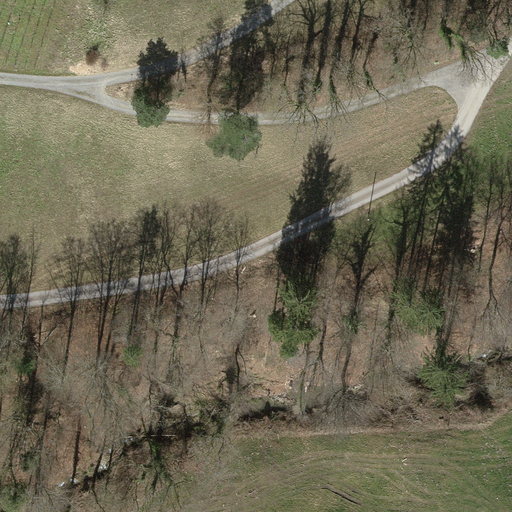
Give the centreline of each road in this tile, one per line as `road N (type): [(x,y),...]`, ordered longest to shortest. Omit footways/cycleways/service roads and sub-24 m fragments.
road 1 (track): [(0,300),(218,264),(420,171),(457,136),(475,71)]
road 2 (track): [(76,85),(113,102),(177,114),(267,119),(475,71)]
road 3 (track): [(76,85),(200,54),(285,0)]
